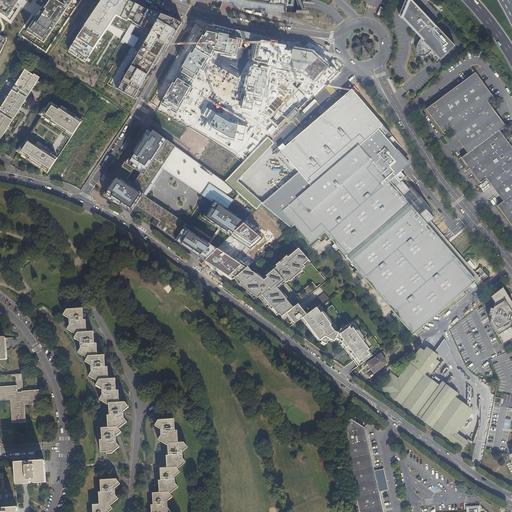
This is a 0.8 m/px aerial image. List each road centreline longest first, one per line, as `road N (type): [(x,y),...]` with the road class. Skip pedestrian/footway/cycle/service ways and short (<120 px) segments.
road 1 (primary): [(0,181),(65,199),(138,236),(511,504)]
road 2 (primary): [(511,496),(139,230),(84,201)]
road 3 (tertiary): [(368,65),(422,152),(511,265)]
road 4 (residential): [(206,14),(84,201)]
road 5 (residential): [(96,320),(129,375),(137,427),(129,511)]
road 6 (residential): [(65,448),(50,372),(0,305)]
road 7 (tertiary): [(340,41),(206,14)]
